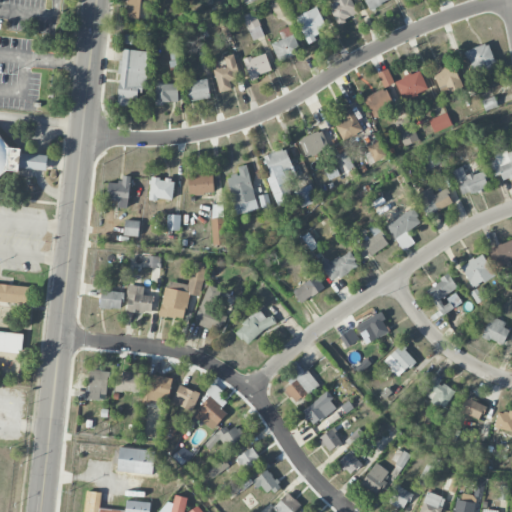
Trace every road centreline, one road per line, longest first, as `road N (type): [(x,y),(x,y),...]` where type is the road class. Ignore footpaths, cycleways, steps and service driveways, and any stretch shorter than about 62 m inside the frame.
road 1 (tertiary): [(98,0),(41,511)]
road 2 (residential): [(507,0),(389,43),(240,124),(179,138),(82,134)]
road 3 (residential): [(350,511),(258,400),(220,368),(162,347),(61,337)]
road 4 (residential): [(511,208),(446,240),(346,308),(248,390)]
road 5 (residential): [(511,381),(451,352),(393,276)]
